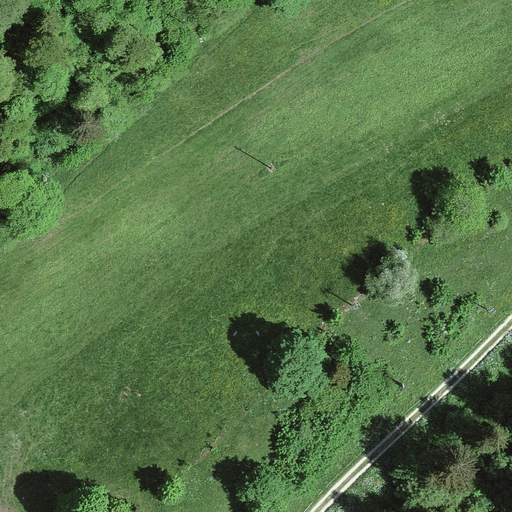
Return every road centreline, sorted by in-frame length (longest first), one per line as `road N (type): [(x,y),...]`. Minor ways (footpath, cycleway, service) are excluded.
road 1 (track): [(25,225),(107,135),(258,0)]
road 2 (track): [(316,511),(511,320)]
